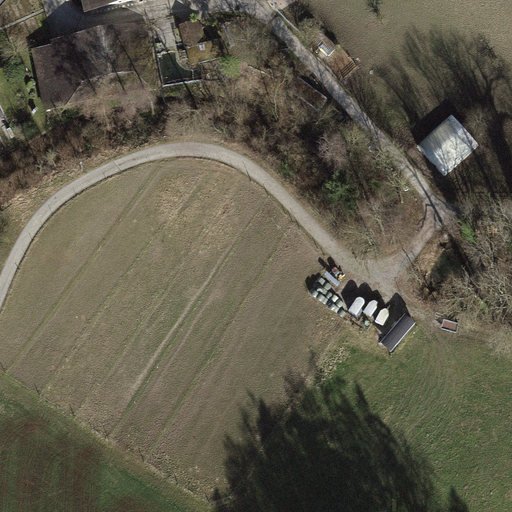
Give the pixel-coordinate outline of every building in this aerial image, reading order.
[(90,0),(93,14),(159,0),(90,0)] [(329,17),(315,32),(331,45),(344,30),(329,17)] [(190,19),(179,21),(185,48),(210,42),(207,33),(195,36),(190,19)] [(55,45),(56,51),(32,57),(43,101),(160,73),(147,22),(55,45)] [(456,113),(422,144),(447,171),(481,140),(456,113)]
